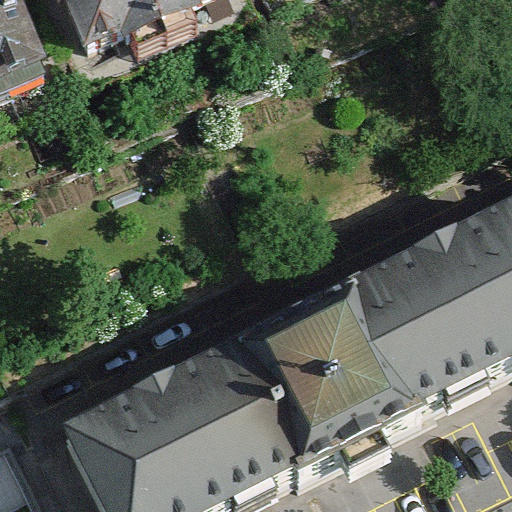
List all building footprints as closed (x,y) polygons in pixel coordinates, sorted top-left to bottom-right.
[(18,0),(0,0),(0,105),(52,86),(18,0)] [(220,0),(65,0),(87,55),(222,3),(220,0)] [(275,0),(280,13),(314,0),(275,0)] [(154,406),(59,453),(88,511),(237,511),(511,375),(511,227),(439,264),(298,334),(154,406)] [(0,511),(38,511),(10,455),(0,459),(0,511)]
